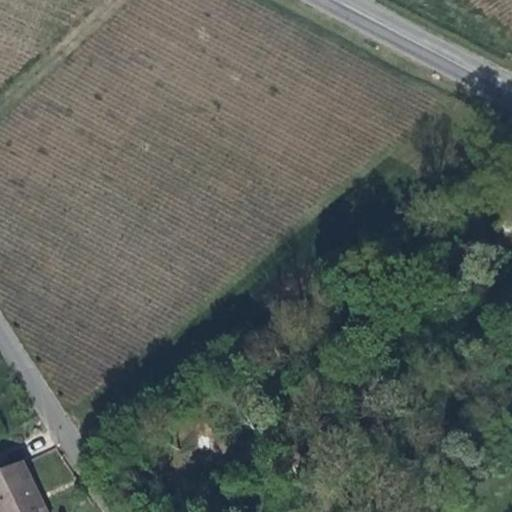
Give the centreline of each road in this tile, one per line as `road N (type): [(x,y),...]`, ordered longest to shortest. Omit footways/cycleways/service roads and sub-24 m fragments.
road 1 (residential): [(124,511),(0,323)]
road 2 (secondary): [(511,83),(344,0)]
